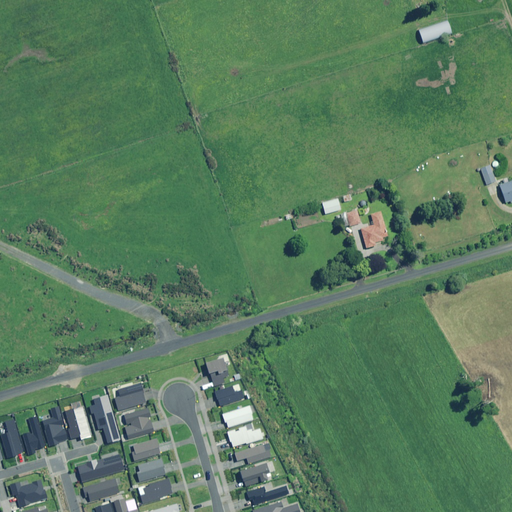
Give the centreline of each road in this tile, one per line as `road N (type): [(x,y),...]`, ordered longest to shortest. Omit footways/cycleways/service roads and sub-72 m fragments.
road 1 (unclassified): [(0,395),(511,247)]
road 2 (residential): [(219,511),(179,398)]
